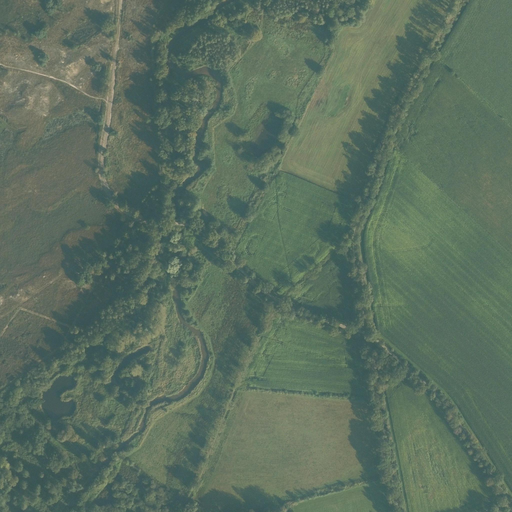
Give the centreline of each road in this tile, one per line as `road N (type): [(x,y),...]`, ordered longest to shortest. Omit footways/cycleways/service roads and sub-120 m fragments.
road 1 (unclassified): [(511,509),(446,404),(380,342),(294,311),(206,237),(170,223)]
road 2 (track): [(459,0),(409,86),(358,219),(353,246),(366,334)]
road 3 (track): [(398,511),(366,334)]
road 4 (track): [(110,101),(100,166),(107,192),(132,216),(170,223)]
